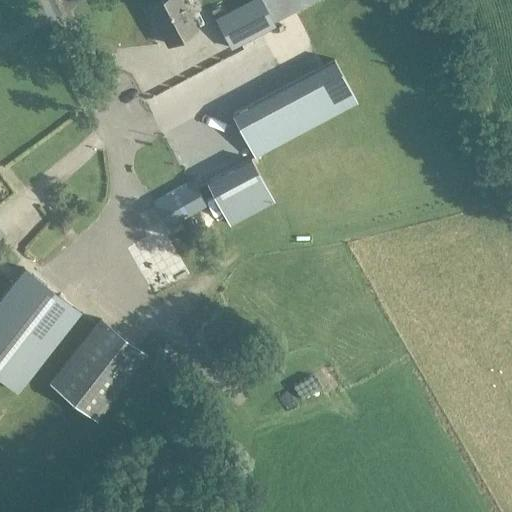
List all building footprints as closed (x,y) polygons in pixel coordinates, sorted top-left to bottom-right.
[(168,44),(195,30),(179,0),(159,0),(148,6),(168,44)] [(273,25),(260,0),(252,0),(216,19),(231,47),(273,25)] [(333,60),(232,114),(254,156),(355,102),(333,60)] [(458,146),(288,161),(291,199),(462,184),(458,146)] [(273,200),(250,158),(206,182),(229,224),(273,200)] [(153,201),(166,225),(167,227),(206,205),(192,180),(153,201)] [(0,298),(0,375),(17,389),(80,311),(25,267),(0,298)] [(54,380),(99,414),(148,349),(103,315),(54,380)]
